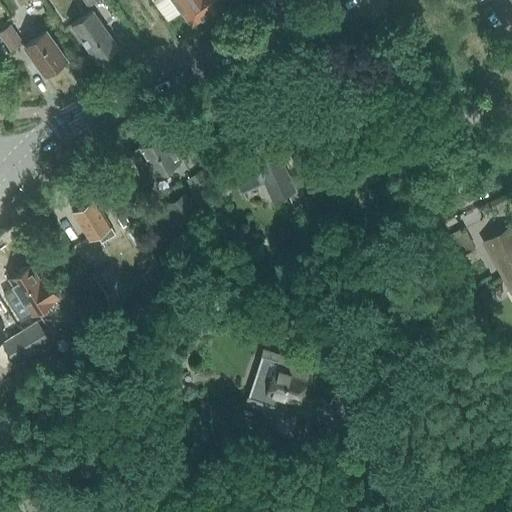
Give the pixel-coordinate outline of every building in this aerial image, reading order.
[(152,0),(167,21),(181,11),(188,20),(195,21),(209,11),(216,13),(223,8),(224,0),(152,0)] [(92,8),(69,25),(96,62),(119,46),(92,8)] [(0,31),(0,34),(11,50),(22,42),(10,25),(0,31)] [(25,46),(45,74),(66,59),(46,31),(25,46)] [(171,145),(163,131),(153,137),(151,136),(142,142),(141,145),(141,146),(135,150),(134,155),(137,161),(142,162),(148,158),(158,174),(182,159),(173,144),(171,145)] [(254,157),(232,168),(242,191),(264,180),(273,198),(288,191),(296,209),(302,206),(313,201),(300,174),(290,178),(273,141),(251,151),(254,157)] [(341,162),(352,186),(383,172),(373,148),(341,162)] [(306,163),(315,183),(334,174),(326,154),(306,163)] [(185,192),(167,204),(179,224),(172,229),(188,255),(203,210),(217,182),(208,168),(189,179),(190,182),(189,185),(192,190),(195,190),(196,191),(188,196),(185,192)] [(96,233),(102,242),(115,234),(93,198),(73,211),(89,237),(96,233)] [(123,212),(116,216),(122,227),(129,223),(123,212)] [(464,226),(446,235),(457,257),(475,248),(464,226)] [(487,242),(511,288),(511,232),(510,229),(487,242)] [(9,279),(32,314),(58,298),(45,277),(39,280),(30,266),(27,268),(25,267),(20,270),(19,273),(9,279)] [(110,268),(95,278),(113,305),(128,295),(110,268)] [(190,291),(180,321),(200,328),(210,297),(190,291)] [(264,311),(259,327),(290,338),(296,322),(264,311)] [(36,322),(22,330),(35,351),(50,341),(49,339),(38,321),(37,321),(36,322)] [(35,351),(22,330),(2,343),(14,363),(35,351)] [(263,353),(246,402),(280,414),(284,401),(285,401),(286,397),(298,401),(299,397),(302,398),(306,385),(303,384),(308,368),(279,358),(263,353)] [(252,447),(266,452),(273,432),(260,427),(252,447)]
